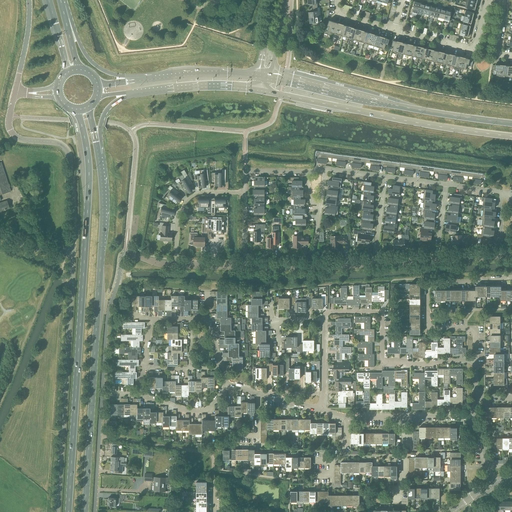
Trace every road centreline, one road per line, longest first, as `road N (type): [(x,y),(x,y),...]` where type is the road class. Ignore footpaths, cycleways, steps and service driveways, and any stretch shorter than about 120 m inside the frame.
road 1 (primary): [(75,109),(88,191),(68,511)]
road 2 (primary): [(86,511),(103,261),(99,157)]
road 3 (residential): [(94,511),(120,260),(128,254),(174,265)]
road 4 (residential): [(226,384),(207,409),(139,394),(152,320),(202,321),(221,368)]
road 5 (unclassified): [(57,511),(72,251)]
road 6 (primary): [(260,90),(511,137)]
road 7 (primary): [(511,123),(270,77)]
road 8 (residential): [(476,363),(475,328),(427,328),(427,286),(511,278)]
road 9 (residential): [(323,319),(328,312),(381,311),(382,363),(476,363)]
road 10 (unclassified): [(72,251),(69,157),(59,144),(11,132),(14,92)]
road 11 (residential): [(487,0),(474,49),(394,30)]
road 12 (primary): [(132,94),(260,90)]
road 13 (residential): [(174,265),(184,203),(196,194),(244,193)]
road 14 (primary): [(257,76),(136,79)]
